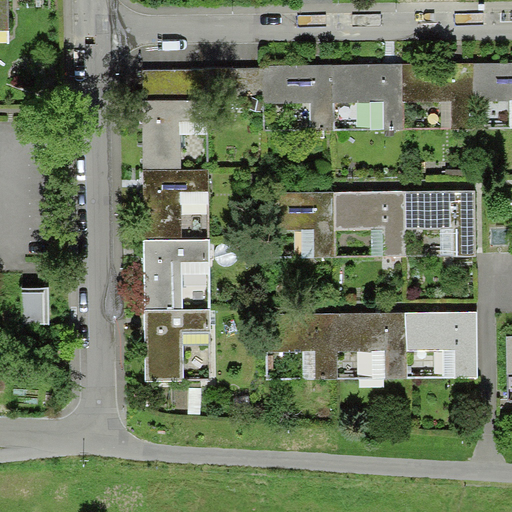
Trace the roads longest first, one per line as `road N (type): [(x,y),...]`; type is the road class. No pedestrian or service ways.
road 1 (residential): [(511,473),(88,440)]
road 2 (residential): [(511,22),(90,31)]
road 3 (residential): [(88,440),(90,31)]
